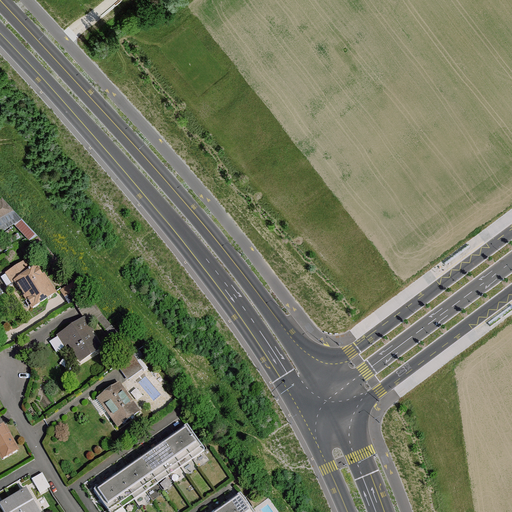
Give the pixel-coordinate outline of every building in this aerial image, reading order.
[(11,284),(16,281),(34,309),(57,294),(38,266),(32,270),(26,261),(5,274),(11,284)] [(73,284),(61,292),(69,304),(81,296),(73,284)] [(85,318),(56,336),(64,349),(70,345),(81,362),(101,349),(92,334),(94,332),(85,318)] [(118,367),(128,381),(143,370),(133,356),(118,367)] [(120,383),(97,399),(118,429),(141,413),(120,383)] [(12,426),(0,433),(0,447),(8,462),(26,452),(12,426)] [(191,430),(98,492),(111,511),(115,511),(206,451),(191,430)] [(35,477),(41,492),(52,488),(45,473),(35,477)] [(41,511),(29,492),(0,508),(0,511),(41,511)] [(248,511),(242,502),(226,511),(248,511)]
